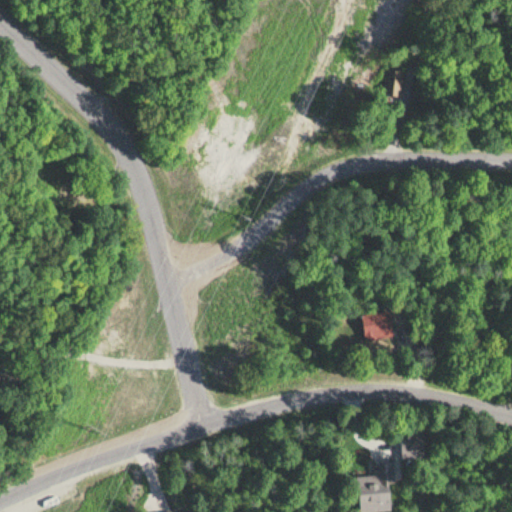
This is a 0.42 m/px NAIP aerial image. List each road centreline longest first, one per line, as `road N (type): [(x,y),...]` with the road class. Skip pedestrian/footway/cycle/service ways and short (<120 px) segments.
road 1 (residential): [(0,496),(193,423),(298,398),(381,390),(511,414)]
road 2 (residential): [(193,423),(172,280),(132,153),(100,106),(0,11)]
road 3 (residential): [(172,280),(242,245),(334,170),(397,155),(511,158)]
